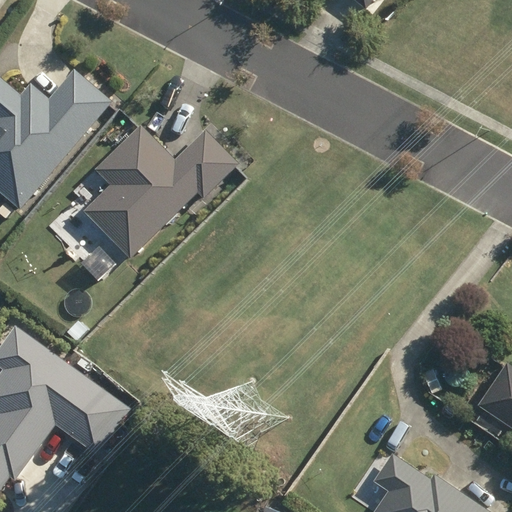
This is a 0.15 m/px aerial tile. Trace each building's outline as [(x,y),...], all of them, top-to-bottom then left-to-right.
[(361,0),(373,9),(380,0),(361,0)] [(0,117),(0,184),(29,209),(121,101),(83,69),(58,99),(39,83),(30,94),(6,75),(0,82),(0,117),(0,118),(0,117)] [(92,210),(139,258),(206,193),(212,199),(247,164),(214,130),(184,159),(149,125),(104,169),(119,184),(92,210)] [(0,501),(18,476),(23,480),(63,426),(101,457),(136,410),(26,324),(0,359),(12,368),(0,384),(0,406),(9,413),(0,424),(0,501)] [(511,368),(487,405),(511,422),(511,368)] [(499,511),(443,473),(439,479),(401,453),(382,481),(396,491),(381,511),(499,511)]
